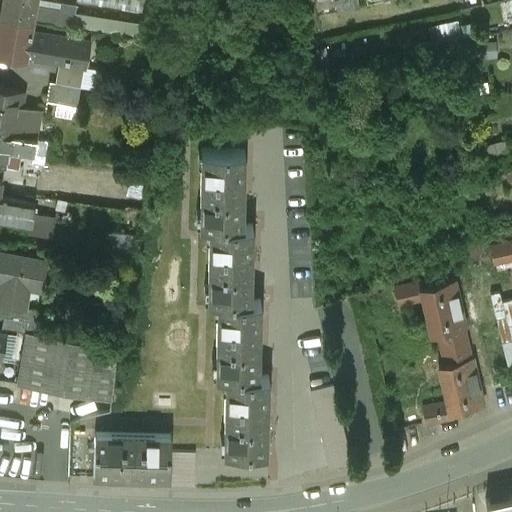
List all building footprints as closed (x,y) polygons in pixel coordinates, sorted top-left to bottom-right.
[(36,0),(3,0),(1,14),(32,19),(33,19),(35,5),(36,0)] [(146,0),(78,0),(78,2),(144,13),(146,0)] [(336,0),(338,12),(361,9),(360,0),(336,0)] [(77,5),(62,3),(61,9),(35,5),(33,19),(73,25),(76,11),(77,5)] [(88,13),(76,11),(73,25),(86,27),(88,13)] [(32,19),(1,14),(0,18),(0,54),(25,59),(31,28),(32,19)] [(460,21),(430,25),(432,41),(462,37),(460,21)] [(90,39),(31,28),(26,57),(57,63),(83,68),(85,68),(90,39)] [(83,68),(57,63),(54,82),(80,87),(83,68)] [(54,82),(48,81),(45,100),(76,106),(80,87),(54,82)] [(20,89),(0,85),(0,130),(12,132),(20,89)] [(12,132),(0,130),(0,164),(5,166),(8,146),(44,152),(46,139),(12,132)] [(244,149),(201,147),(199,224),(209,224),(242,224),(244,149)] [(0,192),(2,180),(0,179),(0,218),(32,224),(34,215),(36,203),(0,196),(0,192)] [(34,215),(32,224),(31,234),(50,237),(52,218),(34,215)] [(242,224),(209,224),(207,299),(249,299),(250,299),(252,224),(242,224)] [(511,240),(490,245),(494,262),(511,258),(511,240)] [(46,261),(1,253),(0,256),(0,281),(1,281),(0,285),(0,301),(26,306),(30,287),(41,289),(46,261)] [(454,279),(422,286),(421,281),(395,287),(398,303),(423,297),(432,334),(438,333),(445,362),(439,364),(447,401),(422,406),(426,423),(452,417),(451,411),(483,404),(472,356),(469,356),(463,327),(465,327),(454,279)] [(250,299),(249,299),(217,299),(215,374),(225,374),(258,374),(260,299),(250,299)] [(26,306),(0,301),(0,315),(3,316),(24,320),(26,306)] [(24,320),(3,316),(1,327),(24,332),(27,320),(24,320)] [(117,348),(25,332),(17,382),(111,398),(117,348)] [(258,374),(225,374),(223,449),(266,450),(268,374),(258,374)] [(337,382),(313,387),(327,466),(352,461),(337,382)] [(171,433),(95,431),(94,473),(170,475),(171,433)] [(511,511),(511,492),(486,499),(488,511),(511,511)]
